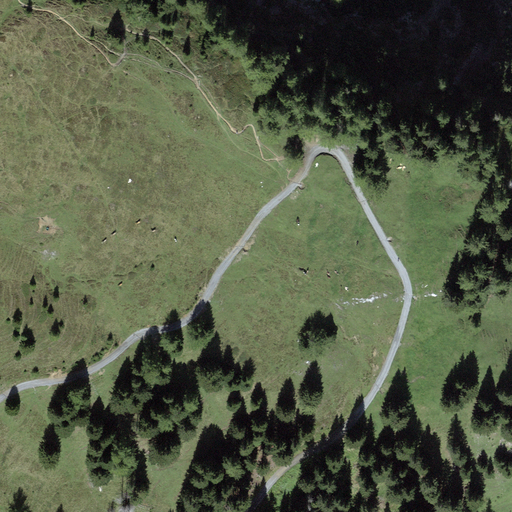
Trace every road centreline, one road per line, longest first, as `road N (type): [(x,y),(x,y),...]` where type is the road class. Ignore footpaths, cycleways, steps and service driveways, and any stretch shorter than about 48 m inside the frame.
road 1 (track): [(314,147),(338,156),(404,282),(406,301),(376,388),(244,511)]
road 2 (track): [(0,400),(24,387),(75,379),(140,335),(190,317),(264,213),(300,177),(314,147)]
